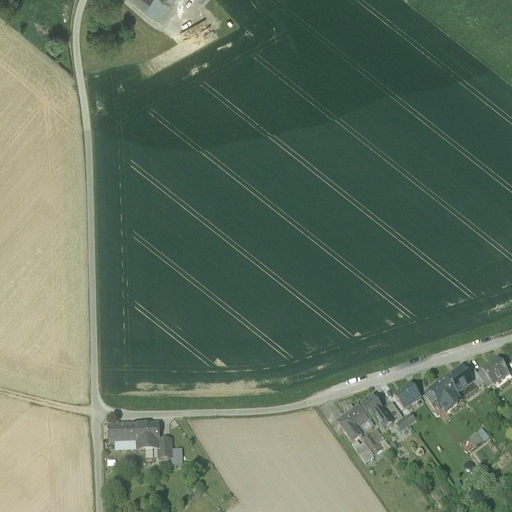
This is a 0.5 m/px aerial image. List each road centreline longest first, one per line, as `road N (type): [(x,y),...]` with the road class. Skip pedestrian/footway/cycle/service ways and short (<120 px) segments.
road 1 (residential): [(96,415),(304,406),(511,337)]
road 2 (unclassified): [(96,415),(89,145),(76,43),(83,0)]
